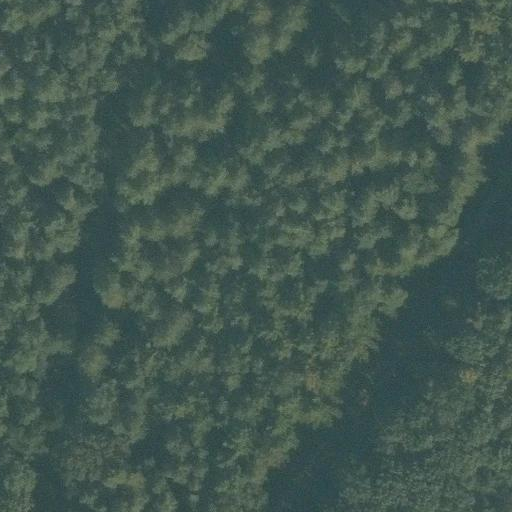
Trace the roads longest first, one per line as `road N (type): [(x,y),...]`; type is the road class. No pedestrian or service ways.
road 1 (track): [(285,511),(511,187)]
road 2 (unknown): [(130,511),(0,417)]
